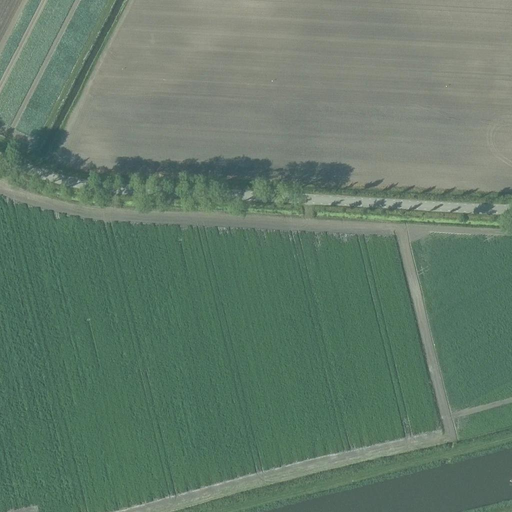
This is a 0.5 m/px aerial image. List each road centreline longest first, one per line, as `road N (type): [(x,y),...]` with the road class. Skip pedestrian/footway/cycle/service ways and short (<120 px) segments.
road 1 (unclassified): [(0,156),(45,175),(118,188),(511,209)]
road 2 (track): [(133,0),(45,175)]
